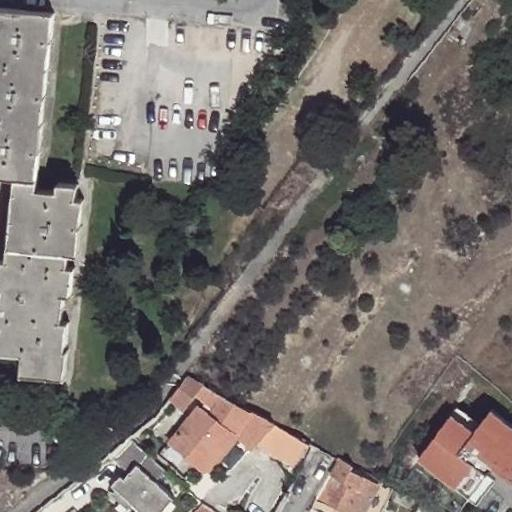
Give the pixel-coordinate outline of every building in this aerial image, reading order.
[(0,178),(16,180),(39,183),(48,184),(65,16),(0,8),(0,178)] [(0,294),(0,352),(27,356),(25,375),(67,379),(72,350),(70,349),(72,321),(65,321),(68,295),(75,296),(79,269),(71,267),(72,256),(80,256),(86,200),(79,198),(80,189),(60,186),(59,195),(39,193),(39,183),(16,180),(7,261),(0,261),(0,287),(4,288),(3,295),(0,294)] [(189,375),(171,399),(186,408),(198,393),(205,384),(189,375)] [(205,384),(198,393),(229,416),(241,403),(205,384)] [(241,403),(229,416),(222,425),(236,437),(256,412),(249,407),(241,403)] [(236,437),(222,425),(200,408),(171,441),(207,470),(236,437)] [(457,408),(416,456),(466,498),(499,460),(511,444),(511,424),(495,410),(481,428),(457,408)] [(260,441),(276,423),(256,412),(236,437),(252,450),(260,441)] [(276,423),(260,441),(294,462),(307,441),(276,423)] [(109,453),(131,472),(140,463),(159,480),(167,470),(129,437),(109,453)] [(511,444),(499,460),(511,470),(511,444)] [(323,489),(318,497),(345,511),(363,511),(377,487),(348,470),(350,464),(342,460),(333,476),(330,474),(323,489)] [(159,480),(140,463),(131,472),(127,477),(123,474),(114,484),(118,488),(113,493),(130,508),(135,503),(145,511),(163,511),(178,496),(159,480)] [(215,511),(203,503),(194,511),(215,511)]
